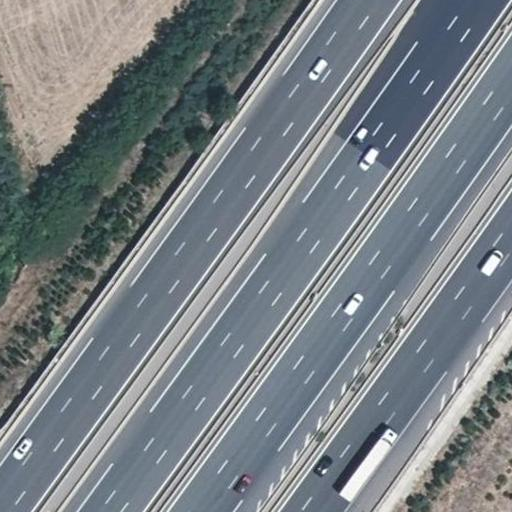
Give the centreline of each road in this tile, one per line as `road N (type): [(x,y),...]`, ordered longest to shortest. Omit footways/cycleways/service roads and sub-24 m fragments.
road 1 (motorway): [(477,0),(110,511)]
road 2 (motorway): [(368,0),(0,506)]
road 3 (motorway): [(201,511),(511,78)]
road 4 (track): [(0,331),(246,0)]
road 5 (motorway): [(311,511),(511,234)]
